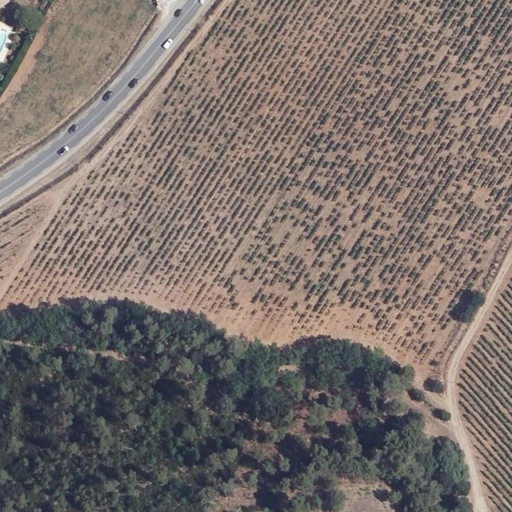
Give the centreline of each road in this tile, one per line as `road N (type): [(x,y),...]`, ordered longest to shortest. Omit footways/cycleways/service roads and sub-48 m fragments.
road 1 (track): [(0,340),(355,371),(429,410),(466,451),(477,511)]
road 2 (track): [(0,292),(66,183),(139,118),(228,0)]
road 3 (secondary): [(0,191),(77,136),(197,0)]
road 4 (track): [(466,451),(453,415),(455,359),(511,256)]
